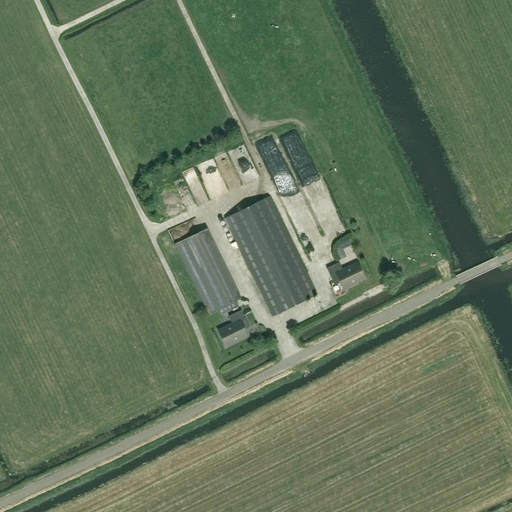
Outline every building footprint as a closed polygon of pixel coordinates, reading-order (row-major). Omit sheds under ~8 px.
[(247,140),(233,145),(239,163),(253,159),(247,140)] [(229,182),(241,178),(230,147),(218,152),(229,182)] [(209,155),(198,161),(205,174),(216,168),(209,155)] [(201,200),(211,196),(195,163),(186,167),(201,200)] [(184,173),(178,175),(183,186),(188,184),(184,173)] [(193,187),(184,191),(190,205),(199,201),(193,187)] [(273,316),(316,295),(268,197),(225,218),(273,316)] [(329,231),(347,225),(338,202),(321,208),(329,231)] [(175,245),(209,313),(242,298),(208,229),(175,245)] [(340,255),(347,253),(344,243),(338,245),(340,255)] [(335,253),(325,256),(327,262),(337,259),(335,253)] [(342,289),(364,278),(357,263),(342,270),(339,262),(326,268),(334,285),(339,283),(342,289)] [(244,329),(249,327),(241,310),(228,316),(232,324),(218,331),(225,346),(247,336),(244,329)]
